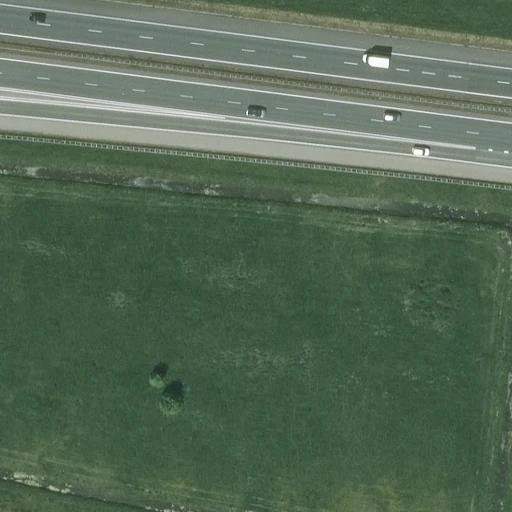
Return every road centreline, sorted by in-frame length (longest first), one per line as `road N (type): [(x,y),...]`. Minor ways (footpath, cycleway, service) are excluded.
road 1 (motorway): [(511,83),(0,18)]
road 2 (motorway): [(0,74),(477,134)]
road 3 (motorway): [(0,104),(477,134)]
